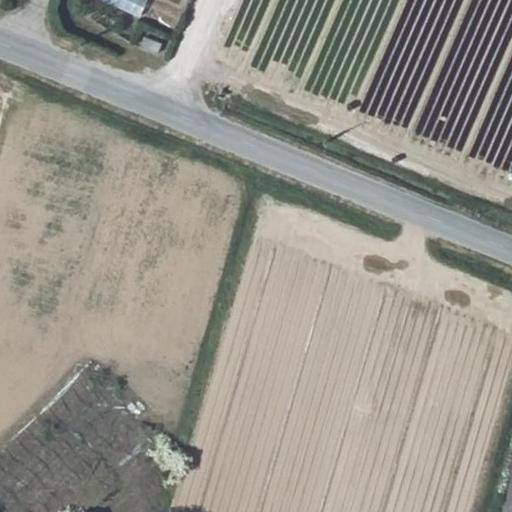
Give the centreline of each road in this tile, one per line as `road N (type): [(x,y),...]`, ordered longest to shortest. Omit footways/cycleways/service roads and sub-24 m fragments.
road 1 (tertiary): [(511,251),(0,46)]
road 2 (track): [(219,0),(170,113)]
